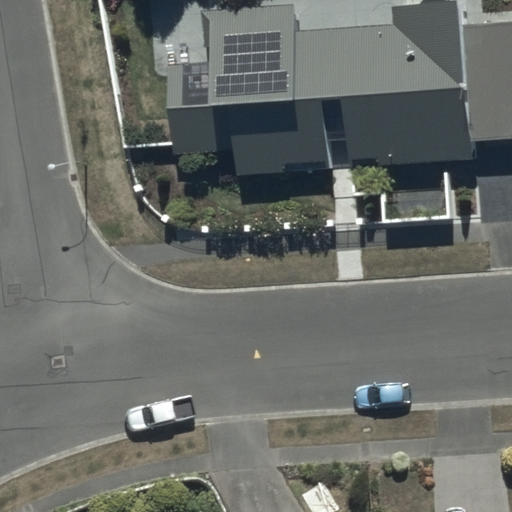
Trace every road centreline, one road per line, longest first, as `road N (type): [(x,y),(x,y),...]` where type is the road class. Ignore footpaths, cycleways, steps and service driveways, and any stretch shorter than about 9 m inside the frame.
road 1 (residential): [(52,368),(511,330)]
road 2 (residential): [(52,368),(0,96)]
